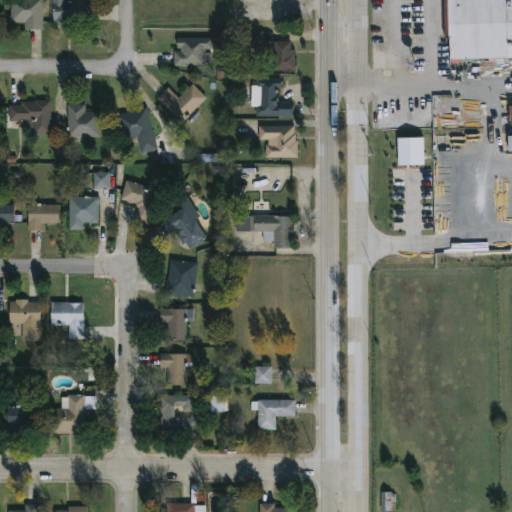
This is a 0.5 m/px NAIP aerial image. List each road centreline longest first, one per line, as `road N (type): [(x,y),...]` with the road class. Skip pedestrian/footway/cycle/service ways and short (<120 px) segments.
road 1 (secondary): [(357,511),(360,0)]
road 2 (secondary): [(329,0),(331,511)]
road 3 (residential): [(357,472),(0,472)]
road 4 (residential): [(130,511),(129,283),(115,269)]
road 5 (residential): [(127,52),(106,69),(0,70)]
